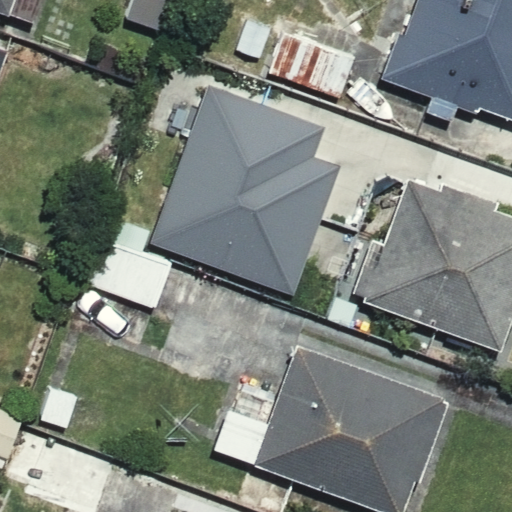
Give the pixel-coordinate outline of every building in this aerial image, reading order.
[(0,0),(0,12),(10,17),(15,0),(0,0)] [(174,0),(130,0),(124,18),(161,33),(174,0)] [(511,0),(398,0),(363,84),(445,118),(454,97),(504,118),(511,97),(511,0)] [(356,112),(281,82),(256,144),(331,175),(356,112)] [(511,299),(511,219),(406,175),(378,239),(360,232),(334,292),(488,357),(511,299)] [(168,252),(84,214),(57,272),(142,310),(168,252)] [(381,511),(433,392),(290,331),(259,405),(229,392),(207,444),(366,511),(381,511)] [(89,511),(113,454),(42,425),(10,501),(35,511),(89,511)] [(219,511),(171,492),(163,511),(219,511)]
